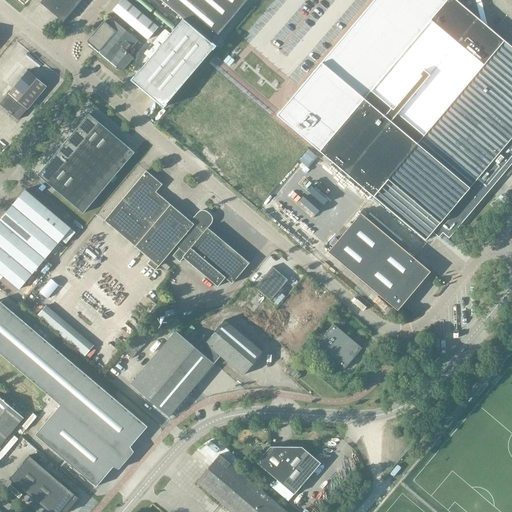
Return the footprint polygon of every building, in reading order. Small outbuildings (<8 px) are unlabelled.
[(44,0),(42,4),(56,16),(64,23),(83,0),(44,0)] [(159,28),(125,0),(122,0),(113,11),(148,40),(159,28)] [(149,0),(141,0),(150,8),(154,4),(149,0)] [(248,0),(160,0),(183,19),(211,43),(212,43),(248,0)] [(511,47),(455,0),(374,0),(277,116),(425,241),(436,228),(449,239),(511,164),(511,47)] [(215,46),(212,43),(211,43),(183,19),(131,80),(163,107),(215,46)] [(100,53),(98,54),(116,70),(118,68),(123,72),(134,58),(128,53),(138,41),(115,22),(111,27),(105,22),(92,39),(92,40),(92,41),(91,42),(91,43),(92,44),(93,44),(94,44),(96,48),(95,49),(100,53)] [(47,88),(28,72),(0,105),(9,113),(8,114),(11,116),(12,116),(18,121),(47,88)] [(90,114),(38,175),(84,214),(110,183),(113,186),(120,178),(117,175),(135,153),(90,114)] [(105,221),(151,259),(147,264),(155,271),(159,266),(159,267),(179,243),(182,245),(173,256),(181,263),(184,258),(218,287),(226,278),(233,284),(250,263),(208,228),(213,222),(212,216),(205,210),(201,211),(198,213),(191,221),(156,192),(163,184),(147,171),(105,221)] [(75,233),(25,190),(0,219),(0,274),(19,290),(61,240),(66,244),(75,233)] [(328,252),(393,307),(397,311),(430,272),(360,213),(328,252)] [(288,280),(285,278),(273,268),(257,286),(272,299),(288,280)] [(50,276),(38,290),(54,302),(65,288),(50,276)] [(248,289),(232,308),(281,348),(318,305),(300,290),(279,315),(248,289)] [(35,435),(96,486),(96,487),(113,467),(118,469),(133,452),(130,447),(147,426),(0,301),(0,354),(60,405),(35,435)] [(45,307),(37,316),(85,356),(93,347),(45,307)] [(166,312),(165,312),(167,318),(176,316),(177,316),(175,310),(167,312),(166,312)] [(213,316),(176,331),(199,350),(225,320),(224,319),(213,316)] [(263,353),(225,320),(199,351),(215,364),(221,356),(244,376),(263,353)] [(344,369),(362,348),(333,324),(316,344),(344,369)] [(170,417),(215,364),(199,351),(176,331),(131,384),(170,417)] [(129,363),(133,367),(140,359),(136,355),(129,363)] [(296,379),(300,375),(295,370),(291,375),(296,379)] [(0,446),(23,419),(0,398),(0,446)] [(27,417),(31,420),(38,412),(34,408),(27,417)] [(220,449),(211,441),(207,446),(216,453),(220,449)] [(294,495),(321,463),(302,447),(270,447),(257,463),(294,495)] [(207,470),(196,482),(231,511),(286,511),(220,455),(207,470)] [(29,456),(9,479),(47,511),(59,511),(61,510),(63,511),(66,511),(78,499),(74,495),(75,495),(29,456)] [(341,461),(338,465),(346,472),(350,468),(341,461)]
